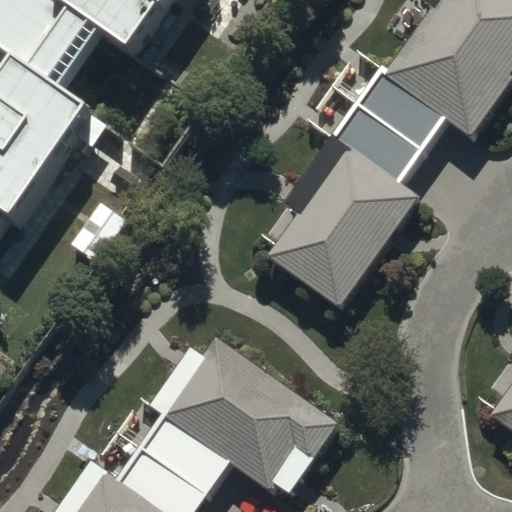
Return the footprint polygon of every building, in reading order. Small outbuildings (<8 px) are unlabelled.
[(0,0),(0,47),(9,53),(0,67),(0,245),(18,219),(25,223),(101,108),(76,92),(116,31),(146,50),(179,0),(0,0)] [(511,0),(448,0),(393,75),(479,137),(511,91),(511,0)] [(151,74),(115,128),(175,168),(211,113),(151,74)] [(426,198),(358,148),(278,257),(347,307),(426,198)] [(136,221),(107,199),(76,240),(104,262),(136,221)] [(346,427),(223,338),(169,411),(278,490),(282,485),(296,495),(346,427)] [(511,397),(498,417),(511,426),(511,397)] [(166,511),(113,473),(84,511),(166,511)]
